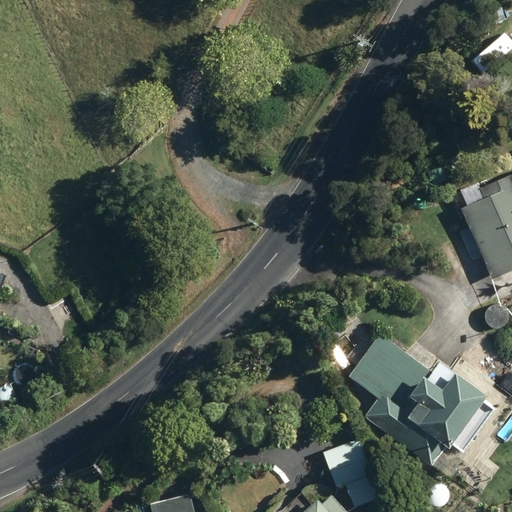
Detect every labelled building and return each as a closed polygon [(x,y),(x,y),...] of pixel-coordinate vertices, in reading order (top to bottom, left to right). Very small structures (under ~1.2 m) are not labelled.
[(511,180),(466,200),(495,270),(511,262),(511,180)] [(0,303),(14,268),(0,262),(0,303)] [(437,459),(452,436),(460,441),(498,383),(466,362),(454,379),(381,331),(353,373),(382,391),(367,413),(437,459)] [(340,484),(350,480),(359,504),(387,494),(365,434),(326,448),(340,484)] [(353,511),(330,486),(300,511),(353,511)] [(199,511),(195,489),(156,497),(158,511),(199,511)]
